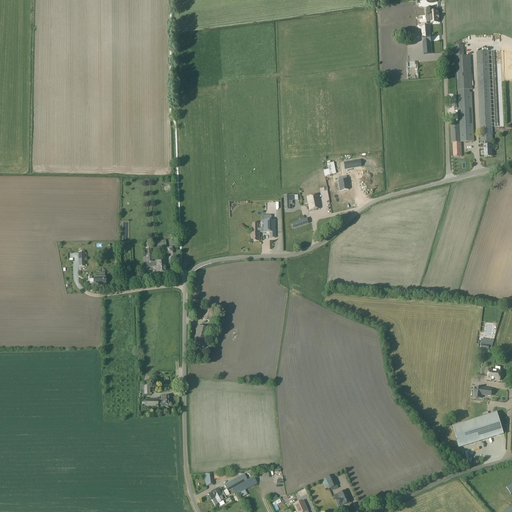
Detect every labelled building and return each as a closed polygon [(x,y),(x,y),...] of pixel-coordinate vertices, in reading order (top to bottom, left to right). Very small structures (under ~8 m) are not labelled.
[(438,22),(437,14),(434,15),(433,8),(426,8),(427,15),(426,15),(426,23),(431,23),(438,22)] [(431,54),(430,41),(423,42),(424,54),(431,54)] [(471,90),(470,56),(458,57),(458,54),(463,53),(463,45),(454,45),(456,90),(471,90)] [(511,49),(493,51),(496,81),(511,79),(511,49)] [(491,145),(491,141),(492,141),(488,51),(476,52),(481,142),(485,142),(485,146),(484,146),(484,151),(483,151),(484,154),(485,157),(491,156),(491,149),(493,149),(493,146),(491,146),(491,145)] [(458,123),(450,123),(451,143),(474,142),(471,93),(457,93),(458,123)] [(346,177),(338,178),(339,182),(338,182),(339,192),(348,191),(346,177)] [(284,197),(287,211),(292,210),(290,202),(295,201),(294,195),(284,197)] [(318,195),(307,197),(309,210),(320,208),(318,195)] [(308,223),(306,218),(291,223),(293,228),(308,223)] [(263,225),(263,229),(263,232),(269,232),(270,238),(275,238),(275,220),(263,220),(263,225)] [(257,233),(263,232),(263,229),(257,229),(257,224),(252,224),(253,233),(251,233),(251,241),(259,241),(258,233),(257,233)] [(170,254),(171,260),(178,259),(178,251),(177,250),(176,238),(169,239),(169,248),(166,249),(167,255),(170,254)] [(142,257),(143,263),(152,262),(151,248),(150,248),(150,243),(145,244),(146,248),(146,256),(142,257)] [(150,262),(150,266),(156,265),(157,273),(167,272),(166,260),(155,261),(156,262),(150,262)] [(105,276),(94,276),(94,284),(101,284),(101,285),(105,285),(105,276)] [(213,313),(220,315),(221,310),(206,306),(202,319),(211,321),(213,313)] [(195,338),(205,341),(208,329),(198,326),(195,338)] [(481,350),(488,351),(489,347),(492,347),(493,342),(482,341),(481,350)] [(501,371),(489,369),(488,379),(500,381),(500,379),(501,379),(501,376),(500,375),(501,371)] [(144,386),(140,386),(140,391),(142,391),(142,393),(144,393),(144,394),(150,395),(150,385),(144,385),(144,386)] [(492,390),(474,389),(473,400),(481,401),(481,397),(491,399),(492,390)] [(158,405),(164,405),(169,404),(169,402),(169,396),(161,396),(161,399),(158,399),(145,399),(145,407),(158,406),(158,405)] [(454,425),(461,447),(505,433),(499,412),(454,425)] [(206,486),(214,485),(213,474),(204,474),(206,486)] [(228,492),(233,489),(248,480),(244,474),(224,485),(228,492)] [(332,475),(325,478),(330,488),(337,486),(332,475)] [(236,495),(257,483),(253,477),(248,480),(233,489),(236,495)] [(224,500),(218,489),(213,491),(214,492),(209,494),(212,499),(215,505),(224,500)] [(339,496),(334,498),(338,506),(342,504),(343,505),(346,504),(350,503),(349,502),(350,502),(345,491),(338,494),(339,496)] [(306,511),(306,510),(302,502),(294,505),(297,511),(306,511)]
